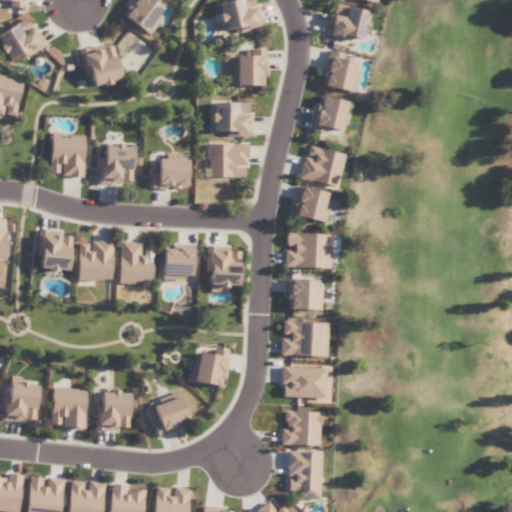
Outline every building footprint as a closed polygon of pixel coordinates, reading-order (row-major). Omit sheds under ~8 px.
[(126,0),(151,0),(161,7),(156,13),(161,15),(147,34),(117,12),(126,0)] [(212,0),(250,0),(252,4),(256,3),(261,26),(235,33),(234,28),(218,29),(212,0)] [(329,1),(368,11),(359,38),(348,36),(347,40),(321,34),(329,1)] [(0,28),(0,50),(6,60),(18,53),(21,57),(45,42),(32,24),(29,25),(22,15),(0,28)] [(75,49),(96,43),(97,47),(110,42),(119,76),(88,84),(86,75),(81,74),(75,49)] [(263,47),(265,83),(229,84),(228,54),(247,53),(247,47),(263,47)] [(325,48),(342,52),(340,58),(352,61),(350,68),(356,69),(351,92),(316,83),(325,48)] [(0,75),(20,79),(11,116),(0,114),(0,75)] [(313,94),(349,102),(344,124),(338,123),(337,129),(324,127),(322,132),(306,128),(313,94)] [(245,100),(209,100),(209,132),(222,131),(222,136),(250,136),(249,112),(246,111),(245,100)] [(46,132),(82,134),(82,175),(59,175),(58,172),(45,172),(46,132)] [(204,142),(244,142),(244,163),(240,164),(241,176),(204,177),(204,142)] [(100,143),(99,155),(96,155),(94,182),(117,183),(117,179),(129,181),(129,146),(100,143)] [(303,143),(342,152),(335,185),(295,176),(303,143)] [(147,185),(148,171),(152,171),(152,157),(161,157),(161,152),(185,153),(183,187),(147,185)] [(324,191),(322,198),(327,199),(322,221),(290,214),(292,207),(289,206),(295,184),(324,191)] [(34,228),(59,230),(59,234),(69,234),(65,268),(31,265),(34,228)] [(328,233),(327,268),(281,265),(282,232),(328,233)] [(109,241),(75,239),(73,279),(108,280),(109,241)] [(115,241),(149,241),(148,282),(114,281),(115,241)] [(191,243),(191,277),(158,277),(159,242),(191,243)] [(202,245),(237,246),(236,283),(203,282),(202,245)] [(284,278),(284,308),(319,309),(319,287),(313,286),(313,278),(284,278)] [(325,322),(324,356),(276,353),(277,336),(278,336),(279,319),(325,322)] [(184,379),(190,350),(210,354),(210,347),(227,350),(221,385),(184,379)] [(324,366),(322,397),(279,396),(280,383),(276,382),(277,364),(324,366)] [(0,410),(3,379),(36,383),(32,423),(0,421),(0,410)] [(83,387),(81,427),(48,424),(48,386),(83,387)] [(176,389),(189,422),(154,436),(148,421),(152,419),(146,402),(176,389)] [(91,390),(127,392),(126,427),(113,426),(113,429),(92,429),(91,390)] [(319,411),(316,445),(276,443),(277,429),(281,429),(281,409),(319,411)] [(318,450),(316,497),(295,497),(294,491),(285,491),(285,450),(318,450)] [(0,510),(15,511),(19,475),(0,473),(0,510)] [(21,511),(55,511),(61,479),(26,475),(21,511)] [(63,511),(66,479),(102,482),(97,511),(63,511)] [(104,511),(139,511),(142,488),(108,483),(104,511)] [(149,511),(152,486),(186,491),(184,511),(149,511)] [(249,511),(265,501),(271,510),(285,502),(292,511),(249,511)] [(197,511),(199,503),(236,511),(197,511)]
